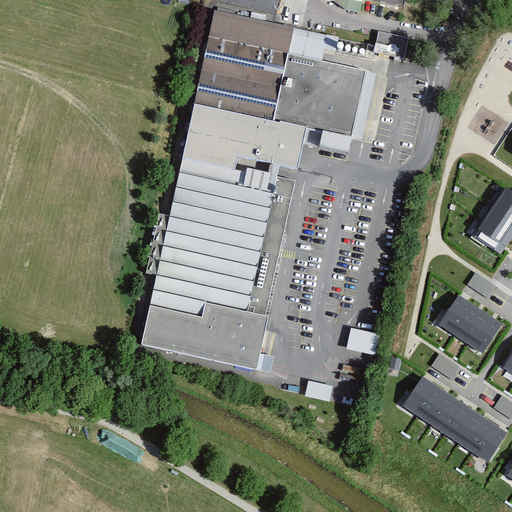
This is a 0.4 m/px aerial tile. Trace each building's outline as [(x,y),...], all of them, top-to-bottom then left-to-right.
[(219,0),(217,11),(282,26),(288,4),(269,0),(232,0),(232,1),(228,0),(219,0)] [(282,26),(217,11),(145,346),(260,371),(271,319),(269,318),(305,159),(311,129),(286,124),(306,32),(282,26)] [(378,47),(306,32),(286,124),(311,129),(305,159),(345,167),(349,149),(358,151),(359,143),(382,148),(399,70),(412,73),(419,39),(381,31),(378,47)] [(511,247),(511,197),(487,232),(510,250),(511,247)] [(495,290),(474,277),(466,291),(487,304),(495,290)] [(509,326),(465,298),(448,325),(492,353),(509,326)] [(465,374),(443,361),(435,374),(457,387),(462,379),(465,374)] [(310,379),(306,395),(330,401),(334,385),(310,379)] [(502,467),(511,451),(511,432),(436,382),(417,411),(502,467)] [(511,404),(506,401),(503,407),(498,415),(511,422),(511,404)]
